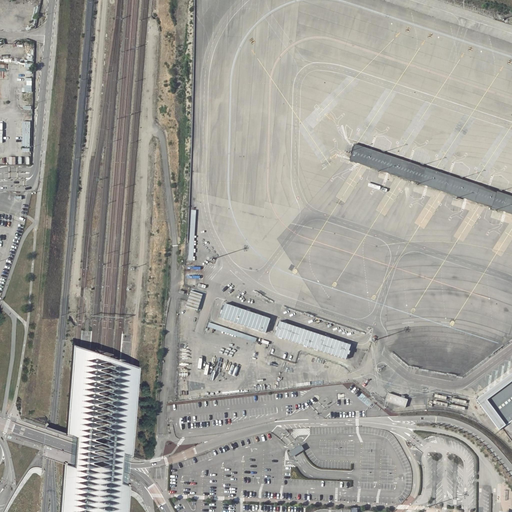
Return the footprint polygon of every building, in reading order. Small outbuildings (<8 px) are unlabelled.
[(511,511),(511,194),(487,186),(449,174),(409,162),(370,150),(354,144),(353,147),(349,160),(358,163),(387,173),(426,186),(464,199),(504,212),(511,214),(511,373),(478,400),(511,443),(511,511)] [(202,295),(190,291),(185,306),(197,310),(202,295)] [(271,319),(225,304),(220,318),(266,333),(271,319)] [(280,321),(275,336),(346,359),(351,345),(280,321)] [(257,338),(209,322),(207,327),(255,343),(257,338)] [(67,458),(66,465),(61,463),(57,511),(125,511),(128,486),(116,481),(116,474),(117,465),(118,456),(118,452),(121,453),(130,456),(137,367),(133,366),(117,360),(108,356),(102,354),(92,352),(78,347),(70,344),(63,433),(69,435),(68,439),(68,447),(67,458)] [(408,400),(388,393),(386,401),(405,408),(408,400)] [(291,445),(286,448),(291,457),(296,454),(302,450),(297,441),(291,445)]
